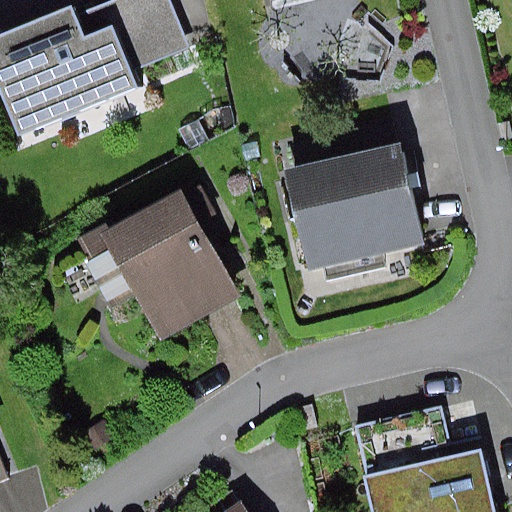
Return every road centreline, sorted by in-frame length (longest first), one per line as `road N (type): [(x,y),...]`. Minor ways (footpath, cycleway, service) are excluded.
road 1 (residential): [(113,511),(206,454),(289,378),(511,311)]
road 2 (residential): [(511,244),(452,0)]
